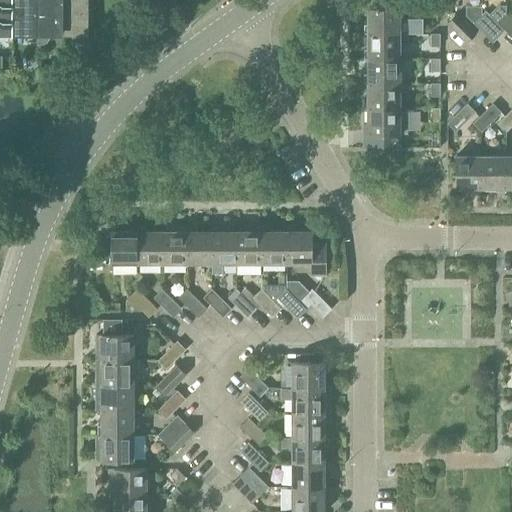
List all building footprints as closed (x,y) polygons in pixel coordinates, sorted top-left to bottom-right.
[(0,0),(0,34),(13,34),(13,0),(0,0)] [(13,0),(13,34),(38,34),(37,0),(13,0)] [(37,0),(38,34),(63,34),(62,0),(37,0)] [(88,0),(62,0),(63,34),(88,34),(88,0)] [(439,0),(425,0),(425,12),(440,11),(439,0)] [(368,34),(400,34),(400,8),(368,8),(368,24),(364,24),(364,33),(368,33),(368,34)] [(476,34),(456,15),(448,23),(468,43),(476,34)] [(502,35),(482,15),(474,23),(494,43),(502,35)] [(511,19),(507,15),(499,23),(511,36),(511,19)] [(408,34),(400,34),(368,34),(368,50),(364,50),(364,59),(368,59),(400,59),(400,45),(408,45),(408,34)] [(439,34),(431,34),(431,47),(439,47),(439,34)] [(368,84),(400,84),(400,59),(368,59),(368,74),(364,74),(364,83),(368,83),(368,84)] [(440,60),(431,60),(431,72),(439,72),(440,60)] [(368,108),(400,108),(400,84),(368,84),(368,99),(364,99),(364,108),(368,108)] [(439,84),(431,84),(431,96),(439,96),(439,84)] [(468,103),(448,123),(456,131),(476,112),(468,103)] [(494,104),(474,123),(482,131),(502,112),(494,104)] [(400,134),(400,108),(368,108),(368,123),(364,123),(364,133),(368,133),(368,134),(400,134)] [(440,108),(431,108),(431,121),(440,121),(440,108)] [(511,109),(499,123),(507,131),(511,126),(511,109)] [(482,155),(456,155),(456,187),(472,187),(472,191),(481,192),(481,187),(482,187),(482,155)] [(507,187),(507,155),(482,155),(482,187),(497,187),(497,191),(506,191),(506,187),(507,187)] [(236,231),(237,263),(262,263),(262,227),(261,227),(261,225),(237,225),(237,231),(236,231)] [(162,263),(187,263),(187,226),(162,226),(162,231),(162,263)] [(187,263),(212,263),(212,231),(197,231),(197,226),(187,226),(187,263)] [(137,263),(137,231),(122,231),(122,227),(113,227),(113,231),(112,231),(112,263),(137,263)] [(137,231),(137,263),(162,263),(162,231),(147,231),(147,227),(137,227),(137,231)] [(212,231),(212,263),(237,263),(236,231),(221,231),(221,227),(212,227),(212,231)] [(270,227),(262,227),(262,263),(286,263),(286,231),(270,231),(270,227)] [(286,231),(286,263),(311,263),(311,275),(326,275),(326,243),(312,243),(312,231),(295,231),(295,227),(286,227),(286,231)] [(269,282),(262,289),(274,300),(277,296),(297,316),(306,308),(283,285),(278,291),(269,282)] [(149,316),(157,308),(138,289),(128,297),(126,302),(126,310),(143,311),(149,316)] [(181,308),(162,289),(154,297),(173,316),(181,308)] [(206,308),(187,289),(179,297),(198,316),(206,308)] [(232,308),(212,289),(203,297),(223,317),(232,308)] [(256,308),(237,289),(229,297),(248,316),(256,308)] [(281,308),(274,300),(262,289),(254,297),(273,316),(281,308)] [(332,308),(313,289),(304,297),(323,317),(332,308)] [(96,361),(133,361),(133,334),(101,334),(101,335),(96,335),(96,361)] [(186,349),(178,341),(158,360),(166,369),(186,349)] [(324,388),(324,387),(324,372),(328,372),(328,363),(324,363),(324,362),(315,362),(315,354),(299,354),(299,362),(292,362),(292,388),(324,388)] [(96,361),(96,386),(133,386),(137,386),(137,372),(141,370),(141,361),(133,361),(96,361)] [(185,374),(177,366),(158,386),(166,394),(185,374)] [(267,388),(248,368),(240,376),(259,396),(267,388)] [(102,411),(133,411),(133,386),(96,386),(96,410),(102,410),(102,411)] [(292,399),(292,413),(329,413),(329,387),(324,387),(324,388),(292,388),(281,388),(281,399),(292,399)] [(185,399),(177,391),(158,411),(166,419),(185,399)] [(268,413),(249,394),(240,402),(260,422),(268,413)] [(98,425),(98,434),(98,436),(133,436),(133,411),(102,411),(102,425),(98,425)] [(329,413),(292,413),(292,437),(292,438),(324,438),(324,437),(324,423),(329,423),(329,413)] [(158,436),(166,444),(185,424),(177,416),(158,436)] [(268,438),(248,418),(240,426),(259,446),(268,438)] [(193,432),(185,424),(166,444),(174,452),(193,432)] [(133,460),(133,436),(98,436),(98,434),(96,434),(96,460),(133,460)] [(328,437),(324,437),(324,438),(292,438),(292,437),(282,437),(282,447),(292,447),(292,463),(324,463),(324,462),(324,446),(328,446),(328,437)] [(267,463),(248,443),(239,451),(259,471),(267,463)] [(324,463),(292,463),(292,488),(324,488),(324,487),(324,472),(329,472),(329,462),(324,462),(324,463)] [(109,495),(146,495),(146,468),(114,468),(109,468),(109,495)] [(248,468),(240,476),(259,496),(267,488),(248,468)] [(184,478),(176,469),(170,475),(179,484),(184,478)] [(251,504),(259,496),(240,476),(232,484),(251,504)] [(329,487),(324,487),(324,488),(292,488),(292,511),(324,511),(324,496),(329,496),(329,487)] [(184,497),(176,489),(170,495),(178,503),(184,497)] [(146,511),(146,495),(109,495),(109,511),(146,511)]
